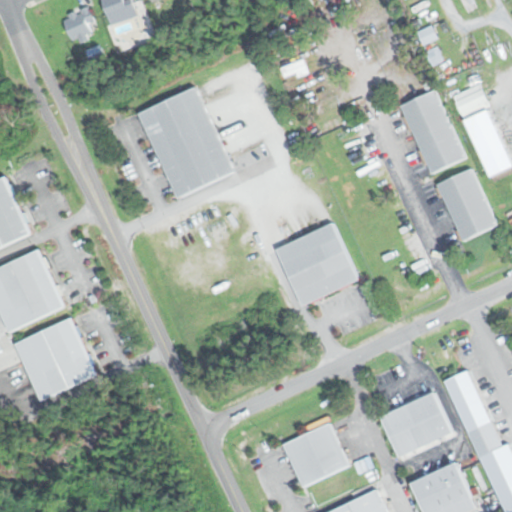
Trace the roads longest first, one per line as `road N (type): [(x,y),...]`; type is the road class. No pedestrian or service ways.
road 1 (residential): [(201,430),(4,0)]
road 2 (residential): [(201,430),(511,283)]
